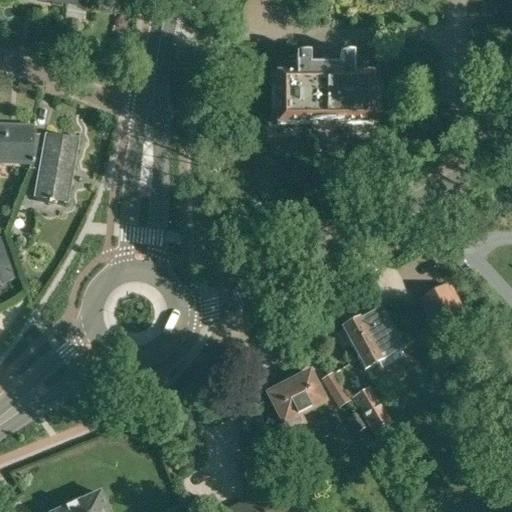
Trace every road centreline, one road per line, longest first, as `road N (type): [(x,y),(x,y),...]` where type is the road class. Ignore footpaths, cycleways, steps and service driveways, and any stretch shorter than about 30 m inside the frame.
road 1 (tertiary): [(178,319),(211,312),(491,156)]
road 2 (residential): [(456,34),(263,35),(262,0)]
road 3 (residential): [(152,108),(0,60)]
road 4 (tertiary): [(150,273),(149,122)]
road 5 (tertiary): [(149,122),(131,195),(125,269)]
road 6 (residential): [(491,156),(455,95),(456,34)]
road 7 (tertiary): [(0,426),(43,404),(105,354)]
